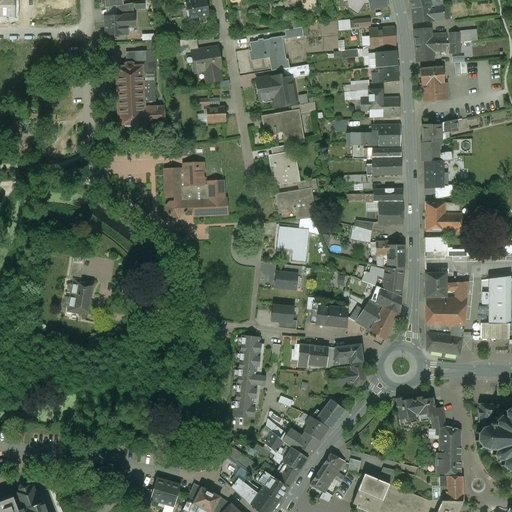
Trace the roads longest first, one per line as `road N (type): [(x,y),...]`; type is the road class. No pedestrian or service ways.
road 1 (tertiary): [(405,347),(414,224),(396,0)]
road 2 (residential): [(88,32),(95,163),(106,186),(178,247),(216,330)]
road 3 (residential): [(258,219),(218,0)]
road 4 (residential): [(0,447),(209,480)]
road 5 (tertiary): [(385,380),(284,511)]
road 6 (residential): [(209,480),(225,376),(216,330)]
road 7 (residential): [(251,328),(356,339),(382,357)]
